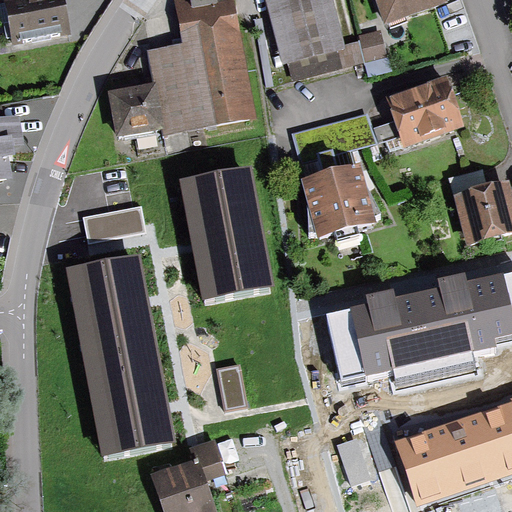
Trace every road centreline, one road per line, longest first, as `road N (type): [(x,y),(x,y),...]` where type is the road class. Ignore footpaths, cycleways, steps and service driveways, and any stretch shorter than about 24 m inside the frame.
road 1 (residential): [(23,309),(64,126),(131,0)]
road 2 (residential): [(30,511),(23,309)]
